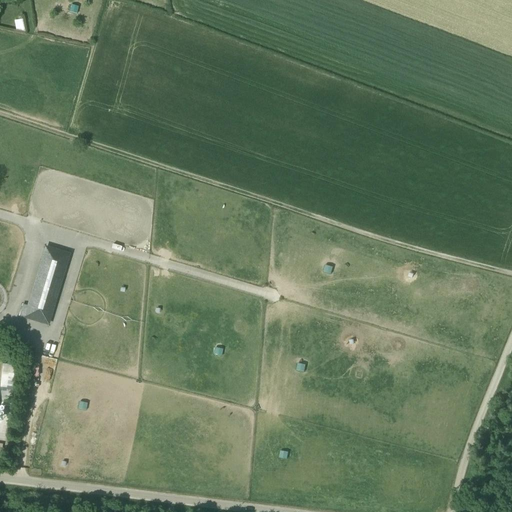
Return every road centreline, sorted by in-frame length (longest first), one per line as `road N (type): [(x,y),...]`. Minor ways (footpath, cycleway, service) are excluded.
road 1 (track): [(511,276),(0,117)]
road 2 (unclassified): [(293,511),(0,477)]
road 3 (unclassified): [(452,511),(511,341)]
